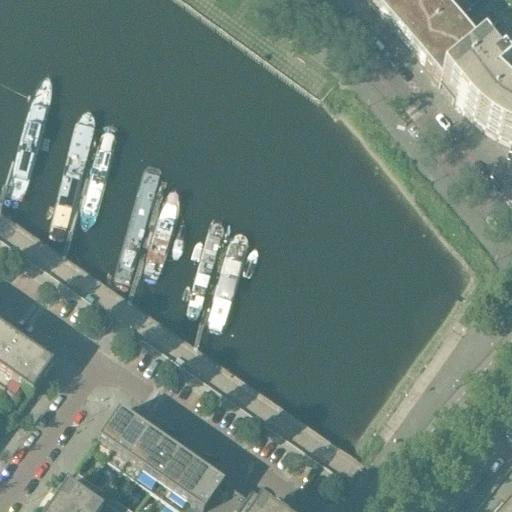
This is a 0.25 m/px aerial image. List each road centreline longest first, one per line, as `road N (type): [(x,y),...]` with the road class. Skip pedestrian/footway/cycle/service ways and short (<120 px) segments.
road 1 (residential): [(511,230),(317,0)]
road 2 (residential): [(313,511),(99,365)]
road 3 (tertiary): [(511,346),(376,511)]
road 4 (residential): [(0,509),(99,365)]
road 5 (residential): [(99,365),(0,296)]
